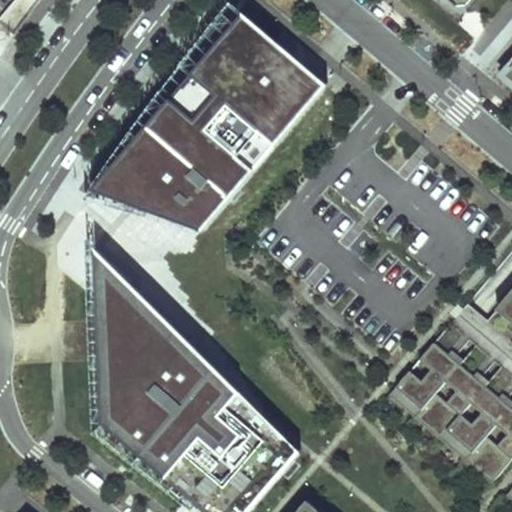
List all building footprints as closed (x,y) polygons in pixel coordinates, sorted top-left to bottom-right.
[(203,229),(324,86),(273,43),(275,41),(244,14),(154,119),(167,130),(133,171),(188,218),(190,217),(203,229)] [(511,69),(511,68),(502,79),(511,87),(511,69)] [(167,130),(154,119),(95,189),(203,229),(190,217),(188,218),(133,171),(167,130)] [(404,131),(395,141),(406,150),(415,140),(404,131)] [(204,511),(252,511),(304,453),(96,250),(105,430),(204,511)] [(511,314),(511,293),(502,306),(511,314)] [(436,343),(398,388),(501,475),(511,462),(511,407),(500,398),(488,387),(475,376),(462,365),(450,355),(436,343)] [(454,350),(450,355),(462,365),(467,360),(454,350)] [(479,371),(475,376),(488,387),(492,382),(479,371)] [(501,475),(398,388),(391,396),(494,483),(501,475)] [(511,398),(505,393),(500,398),(511,407),(511,398)] [(320,511),(309,502),(300,511),(320,511)]
